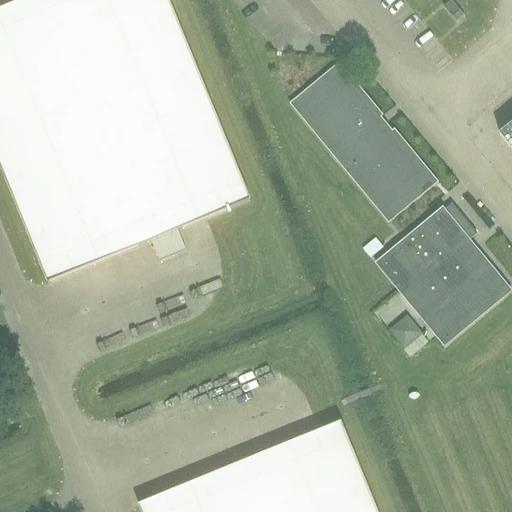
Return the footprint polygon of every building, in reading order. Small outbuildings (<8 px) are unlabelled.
[(195,224),(252,201),(169,0),(25,0),(0,10),(0,162),(50,284),(153,241),(160,260),(187,249),(179,230),(195,224)] [(458,23),(465,17),(452,1),(444,7),(458,23)] [(390,219),(435,182),(393,131),(390,134),(378,120),(381,117),(340,67),(294,105),(390,219)] [(511,125),(500,135),(511,149),(511,125)] [(445,344),(509,291),(468,242),(478,234),(453,204),(380,264),(445,344)] [(371,211),(356,223),(366,235),(381,222),(371,211)] [(140,507),(141,511),(377,511),(341,423),(303,439),(139,506),(140,507)]
